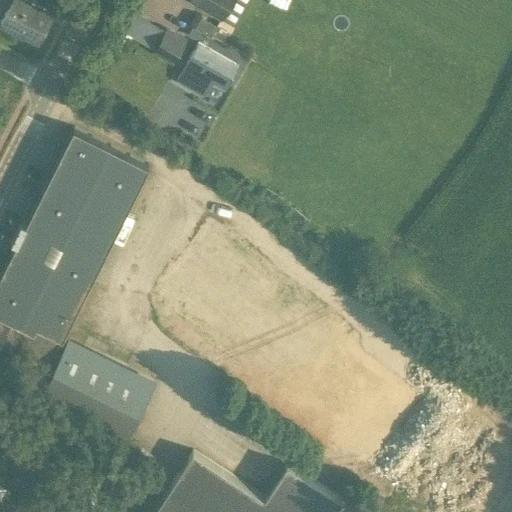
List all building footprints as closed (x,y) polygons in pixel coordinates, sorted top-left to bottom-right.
[(52,10),(42,6),(44,1),(41,0),(0,0),(0,5),(7,9),(1,22),(38,40),(52,10)] [(192,0),(221,17),(230,0),(192,0)] [(203,16),(197,27),(212,36),(219,24),(203,16)] [(166,25),(153,51),(173,63),(188,38),(166,25)] [(238,65),(227,58),(198,42),(177,79),(205,95),(213,82),(225,88),(238,65)] [(0,273),(0,342),(24,355),(51,368),(38,394),(128,438),(157,379),(68,334),(66,339),(61,336),(148,163),(74,126),(0,273)] [(453,417),(354,346),(361,335),(345,324),(299,389),(334,414),(321,432),(401,490),(453,417)] [(265,495),(193,449),(152,511),(332,511),(342,497),(287,462),(265,495)]
